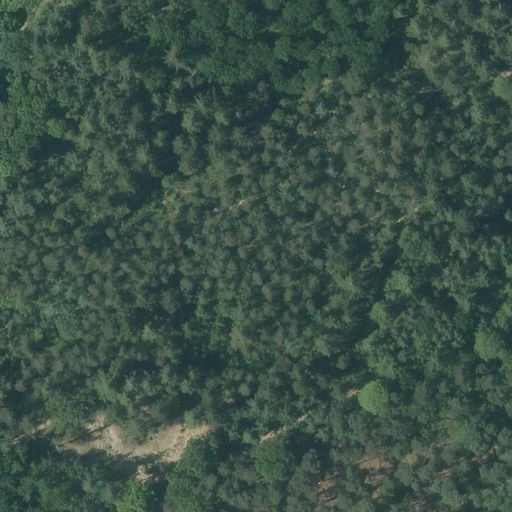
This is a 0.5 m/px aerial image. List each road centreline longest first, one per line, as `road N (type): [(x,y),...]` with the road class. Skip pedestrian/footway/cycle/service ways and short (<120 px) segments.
road 1 (unknown): [(511,75),(498,87),(480,148),(445,178),(380,192),(312,181),(198,217),(177,264),(172,313),(78,387),(46,425),(0,454)]
road 2 (track): [(48,0),(153,58),(221,82),(360,66),(507,81)]
road 3 (track): [(137,511),(194,458),(256,423),(511,341)]
road 4 (track): [(0,302),(81,315),(110,287),(178,297),(252,325),(336,398)]
